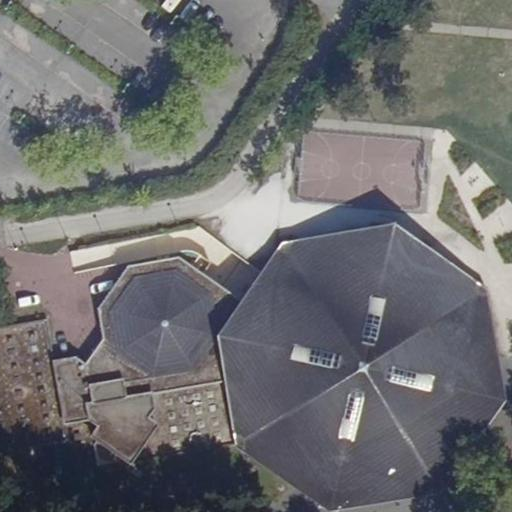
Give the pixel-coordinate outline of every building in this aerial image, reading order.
[(431,250),(394,225),(351,231),(348,247),(392,241),(428,267),(431,250)] [(294,484),(297,468),(333,492),(376,486),(374,502),(441,491),(479,437),(471,430),(472,419),(488,395),(485,370),(487,357),(497,355),(485,288),(431,250),(428,267),(392,241),(348,247),(351,231),(284,242),(243,300),(221,285),(211,293),(176,269),(134,276),(110,312),(117,351),(113,357),(108,353),(94,371),(84,364),(76,358),(56,361),(48,319),(0,327),(0,452),(57,444),(62,474),(235,443),(294,484)] [(110,312),(134,276),(176,269),(211,293),(221,285),(179,256),(127,265),(97,307),(103,339),(93,352),(84,364),(94,371),(108,353),(113,357),(117,351),(110,312)] [(471,430),(479,437),(505,399),(497,355),(487,357),(485,370),(488,395),(472,419),(471,430)] [(294,484),(331,509),(374,502),(376,486),(333,492),(297,468),(294,484)]
